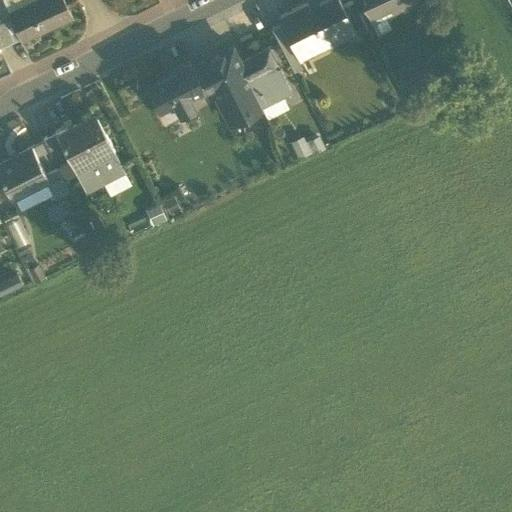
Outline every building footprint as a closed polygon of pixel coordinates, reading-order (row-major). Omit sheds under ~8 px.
[(0,0),(0,19),(1,23),(11,18),(9,13),(2,0),(0,0)] [(2,0),(9,13),(36,0),(2,0)] [(11,18),(21,37),(49,24),(50,26),(72,16),(64,0),(36,0),(9,13),(11,18)] [(282,24),(298,54),(323,41),(325,46),(353,31),(342,9),(336,0),(328,0),(309,10),(305,4),(279,18),(282,24)] [(351,0),(354,3),(358,12),(368,7),(369,7),(365,0),(351,0)] [(365,0),(369,7),(382,0),(387,0),(392,8),(402,3),(404,7),(415,0),(365,0)] [(394,12),(392,8),(387,0),(382,0),(369,7),(368,7),(380,30),(390,25),(385,17),(394,12)] [(365,25),(358,12),(354,3),(342,9),(353,31),(365,25)] [(21,37),(11,18),(1,23),(0,23),(0,47),(9,43),(21,37)] [(283,52),(294,74),(305,68),(298,54),(282,24),(271,30),(283,52)] [(268,49),(239,64),(260,106),(261,106),(282,95),(289,91),(268,49)] [(229,122),(260,106),(239,64),(232,50),(194,69),(205,89),(204,90),(209,100),(215,96),(229,122)] [(191,97),(204,90),(205,89),(194,69),(190,62),(146,84),(160,112),(175,105),(180,115),(196,107),(191,97)] [(282,95),(261,106),(268,119),(289,108),(282,95)] [(175,105),(160,112),(165,122),(180,115),(175,105)] [(94,162),(93,161),(114,150),(97,117),(77,127),(75,124),(56,134),(70,160),(76,172),(94,162)] [(56,134),(44,140),(58,167),(70,160),(56,134)] [(319,135),(305,141),(310,152),(311,154),(325,148),(319,135)] [(297,158),(310,152),(305,141),(303,136),(290,142),(297,158)] [(45,173),(58,167),(44,140),(31,146),(45,173)] [(0,162),(0,175),(11,197),(14,196),(45,179),(48,178),(45,173),(31,146),(0,162)] [(94,162),(76,172),(76,173),(83,186),(122,165),(114,150),(93,161),(94,162)] [(76,173),(76,172),(70,160),(58,167),(64,179),(76,173)] [(122,165),(83,186),(86,191),(103,182),(124,171),(122,165)] [(64,179),(58,167),(45,173),(48,178),(45,179),(52,193),(54,197),(69,190),(64,179)] [(131,183),(124,171),(103,182),(110,195),(131,183)] [(52,193),(45,179),(14,196),(20,209),(52,193)] [(159,202),(145,209),(152,224),(166,218),(159,202)] [(18,217),(4,224),(15,247),(30,239),(18,217)] [(20,255),(26,267),(36,262),(30,250),(20,255)] [(36,262),(26,267),(33,281),(45,276),(37,262),(36,262)] [(16,271),(0,278),(0,293),(22,283),(16,271)]
